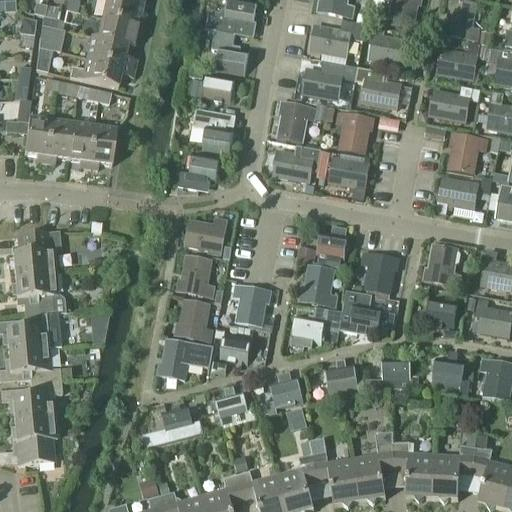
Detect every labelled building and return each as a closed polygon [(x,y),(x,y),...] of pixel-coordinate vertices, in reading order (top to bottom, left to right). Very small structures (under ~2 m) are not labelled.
[(143,8),(145,1),(145,0),(107,0),(107,1),(107,2),(143,10),(143,8)] [(259,4),(230,0),(229,0),(226,19),(204,15),(200,34),(215,37),(235,41),(254,45),(257,28),(253,26),(259,4)] [(322,0),(323,1),(322,5),(319,4),(317,16),(352,23),(354,12),(347,10),(349,1),(348,0),(322,0)] [(386,0),(386,1),(386,4),(393,5),(388,30),(413,34),(417,11),(420,11),(422,1),(422,0),(386,0)] [(143,10),(107,2),(102,24),(144,33),(146,23),(143,23),(140,22),(143,10)] [(79,7),(68,4),(66,16),(77,18),(79,7)] [(476,9),(451,4),(447,28),(444,27),(442,40),(476,46),(479,35),(472,33),(476,9)] [(15,18),(15,7),(4,7),(4,18),(15,18)] [(36,9),(33,20),(43,22),(44,22),(46,11),(36,9)] [(55,24),(58,14),(46,11),(44,22),(55,24)] [(44,22),(43,22),(41,33),(62,37),(64,26),(63,26),(55,24),(44,22)] [(21,23),(19,40),(23,40),(34,42),(35,31),(36,27),(25,24),(21,23)] [(142,41),(143,35),(144,33),(102,24),(98,43),(97,44),(127,51),(127,52),(133,53),(136,40),(142,41)] [(366,30),(353,27),(343,25),(341,36),(314,31),(310,56),(346,63),(350,45),(362,47),(366,30)] [(60,58),(64,38),(62,37),(41,33),(38,55),(49,56),(52,56),(60,58)] [(406,67),(409,47),(383,42),(385,35),(374,33),(368,65),(405,72),(406,67)] [(235,41),(215,37),(212,55),(220,56),(216,77),(244,82),(249,54),(233,51),(235,41)] [(21,52),(32,53),(34,42),(23,40),(21,52)] [(130,64),(124,63),(127,52),(127,51),(97,44),(98,43),(91,42),(86,64),(134,75),(137,66),(130,64)] [(476,50),(469,49),(467,60),(441,55),(437,80),(473,86),(480,51),(476,50)] [(511,56),(501,54),(501,56),(491,55),(489,67),(499,69),(495,89),(511,91),(511,56)] [(47,78),(52,56),(49,56),(38,55),(35,76),(47,78)] [(120,81),(126,82),(132,84),(134,75),(86,64),(83,76),(72,73),(69,83),(81,86),(117,94),(120,81)] [(354,89),(354,87),(357,73),(335,68),(333,80),(307,75),(302,99),(338,106),(342,87),(354,89)] [(17,84),(28,85),(29,74),(18,72),(17,84)] [(354,87),(364,89),(360,108),(397,115),(398,109),(401,92),(401,91),(383,87),(385,78),(357,73),(354,87)] [(235,82),(208,77),(203,104),(230,109),(235,82)] [(15,95),(26,96),(28,85),(17,84),(15,95)] [(55,98),(57,87),(46,84),(44,95),(55,98)] [(78,91),(57,87),(55,98),(76,102),(78,91)] [(99,96),(78,91),(76,102),(97,107),(99,96)] [(401,92),(398,109),(409,111),(412,94),(401,92)] [(434,97),(429,121),(466,128),(470,105),(478,107),(480,97),(461,94),(460,101),(434,97)] [(109,109),(111,99),(99,96),(97,107),(109,109)] [(504,100),(493,98),(487,134),(511,138),(511,112),(502,111),(504,100)] [(22,106),(21,115),(19,115),(17,126),(28,128),(29,123),(31,107),(22,106)] [(277,144),(303,149),(307,124),(314,126),(316,114),(281,107),(279,120),(282,120),(277,144)] [(229,160),(234,133),(227,132),(207,128),(209,117),(196,114),(192,133),(205,135),(201,155),(229,160)] [(340,155),(365,160),(369,136),(372,137),(374,124),(339,118),(337,130),(344,131),(340,155)] [(27,138),(24,159),(37,161),(36,167),(45,168),(51,126),(29,123),(28,128),(27,138)] [(7,126),(5,135),(27,138),(28,128),(17,126),(17,127),(7,126)] [(51,126),(45,168),(54,170),(55,164),(68,165),(73,129),(51,126)] [(88,174),(94,132),(73,129),(68,165),(80,167),(79,173),(88,174)] [(111,171),(116,135),(94,132),(88,174),(97,175),(98,170),(111,171)] [(448,175),(473,180),(478,155),(485,156),(487,145),(452,139),(450,151),(453,151),(448,175)] [(278,157),(273,182),(310,188),(312,175),(317,176),(321,156),(297,151),(295,160),(278,157)] [(193,156),(189,179),(181,178),(177,200),(197,200),(200,185),(216,188),(221,160),(193,156)] [(333,164),(329,188),(355,193),(353,204),(363,206),(370,170),(350,167),(340,165),(333,164)] [(494,179),(493,187),(508,190),(509,186),(509,182),(494,179)] [(479,190),(442,184),(436,219),(446,221),(448,210),(474,215),(479,190)] [(305,191),(304,197),(313,199),(314,192),(305,191)] [(502,191),(496,223),(511,225),(511,200),(511,192),(502,191)] [(221,261),(227,226),(216,224),(214,231),(190,226),(185,251),(209,256),(208,258),(221,261)] [(90,238),(100,239),(101,229),(91,228),(90,238)] [(344,268),(349,240),(321,235),(317,256),(316,262),(324,264),(340,267),(344,268)] [(60,254),(59,239),(17,243),(19,259),(12,260),(13,264),(8,264),(9,277),(14,277),(14,283),(56,279),(54,258),(58,258),(60,254)] [(460,259),(457,258),(458,255),(433,251),(428,274),(426,274),(424,286),(458,292),(460,281),(453,280),(455,270),(458,270),(459,269),(461,261),(460,259)] [(316,262),(317,256),(300,253),(297,266),(315,269),(316,262)] [(399,264),(364,258),(362,269),(369,271),(365,295),(390,300),(394,276),(397,277),(399,264)] [(487,258),(481,291),(511,296),(511,270),(496,268),(497,260),(487,258)] [(177,297),(212,303),(214,292),(207,290),(212,266),(187,261),(182,285),(179,284),(177,297)] [(300,306),(335,313),(337,301),(330,300),(334,276),(309,271),(305,295),(302,294),(300,306)] [(61,301),(58,302),(56,279),(14,283),(15,290),(10,290),(11,303),(15,303),(16,307),(23,307),(24,323),(58,320),(65,319),(64,304),(61,301)] [(271,297),(236,291),(234,302),(241,303),(236,328),(262,332),(266,309),(269,309),(271,297)] [(374,301),(373,306),(393,310),(394,305),(374,301)] [(426,328),(453,333),(459,306),(431,301),(426,328)] [(479,304),(473,337),(509,343),(511,328),(511,318),(488,314),(489,306),(479,304)] [(210,310),(185,306),(180,329),(178,329),(175,341),(210,347),(212,336),(205,335),(210,310)] [(355,306),(354,311),(344,309),(339,336),(357,339),(358,335),(377,339),(382,311),(355,306)] [(12,328),(12,335),(6,336),(6,340),(2,340),(3,353),(8,352),(8,359),(50,355),(61,354),(58,320),(24,323),(25,327),(12,328)] [(296,320),(292,346),(320,351),(325,325),(296,320)] [(223,344),(219,365),(247,370),(252,343),(225,338),(226,332),(217,331),(215,343),(223,344)] [(104,335),(91,336),(92,350),(101,349),(104,349),(106,335),(104,335)] [(163,369),(160,368),(158,381),(192,387),(194,376),(187,374),(192,350),(167,345),(163,369)] [(17,388),(30,387),(30,391),(61,389),(60,376),(51,377),(50,355),(8,359),(9,364),(4,365),(5,378),(10,377),(10,381),(16,381),(17,388)] [(465,365),(437,361),(433,389),(460,393),(460,398),(468,399),(470,387),(462,385),(465,365)] [(410,362),(382,362),(383,385),(366,385),(367,397),(383,397),(382,395),(411,394),(411,397),(419,397),(418,383),(411,383),(410,362)] [(481,397),(484,397),(483,401),(508,406),(511,387),(511,369),(483,365),(481,376),(488,377),(486,389),(482,388),(481,397)] [(214,367),(210,384),(225,380),(227,370),(214,367)] [(330,399),(357,395),(358,399),(365,398),(363,386),(356,387),(353,367),(325,371),(330,399)] [(277,420),(276,414),(303,408),(296,380),(269,387),(274,408),(266,410),(269,422),(277,420)] [(12,407),(8,407),(9,420),(13,419),(14,427),(55,424),(54,403),(62,402),(61,389),(30,391),(30,394),(17,395),(18,403),(12,403),(12,407)] [(254,412),(247,414),(242,397),(215,404),(223,435),(258,426),(254,412)] [(161,418),(167,443),(194,436),(196,442),(204,440),(200,426),(192,428),(188,410),(161,418)] [(14,427),(14,431),(10,432),(11,445),(15,445),(17,469),(54,466),(52,444),(57,444),(55,424),(14,427)] [(375,438),(378,460),(353,464),(359,508),(366,507),(373,511),(377,505),(386,504),(381,474),(394,474),(393,449),(393,437),(375,438)] [(487,442),(478,441),(476,454),(472,478),(485,480),(478,509),(485,511),(486,511),(503,511),(511,478),(511,472),(490,467),(493,456),(485,455),(487,442)] [(324,443),(308,446),(317,484),(329,481),(334,511),(341,511),(342,511),(350,511),(352,509),(359,508),(353,464),(328,468),(324,443)] [(302,474),(276,481),(285,511),(313,511),(306,487),(317,484),(308,446),(300,448),(303,463),(299,463),(302,474)] [(410,448),(393,449),(394,474),(407,473),(406,503),(413,503),(419,509),(425,504),(431,504),(434,460),(409,459),(410,448)] [(460,462),(434,460),(431,504),(439,505),(444,511),(449,505),(458,506),(460,476),(472,478),(476,454),(461,451),(460,462)] [(250,477),(236,481),(243,505),(245,511),(254,511),(258,511),(285,511),(276,481),(253,487),(250,477)] [(511,511),(511,478),(503,511),(511,511)] [(224,484),(226,495),(201,501),(203,511),(232,511),(231,508),(243,505),(236,481),(224,484)] [(160,501),(155,485),(140,489),(145,506),(160,501)] [(167,488),(159,490),(162,501),(170,499),(167,488)] [(203,511),(201,501),(178,508),(175,498),(170,499),(162,501),(161,502),(163,511),(203,511)] [(163,511),(161,502),(148,505),(150,511),(163,511)]
